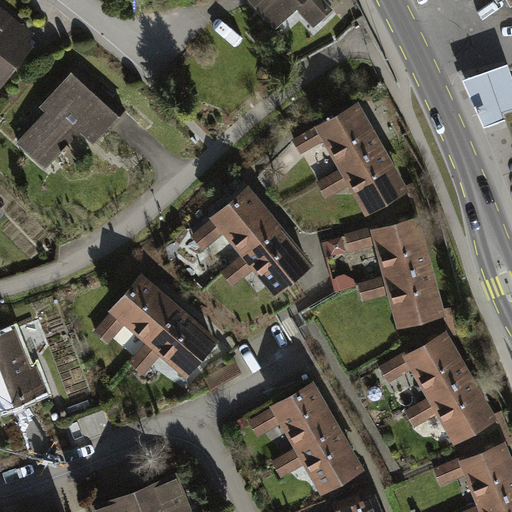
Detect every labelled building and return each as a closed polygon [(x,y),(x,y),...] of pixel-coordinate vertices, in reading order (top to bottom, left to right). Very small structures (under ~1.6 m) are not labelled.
[(252,0),(276,26),(304,0),(252,0)] [(0,80),(26,48),(7,33),(16,21),(0,8),(0,80)] [(511,75),(508,62),(463,79),(484,126),(505,118),(503,111),(511,108),(511,75)] [(47,110),(18,142),(46,167),(61,151),(64,153),(70,147),(67,144),(81,129),(94,141),(124,108),(78,66),(41,105),(47,110)] [(327,136),(345,167),(379,147),(365,123),(366,121),(365,118),(363,116),(361,115),(356,106),(322,126),(327,136)] [(327,136),(322,126),(320,124),(300,136),(307,148),(327,136)] [(307,148),(300,136),(294,140),(301,151),(307,148)] [(352,180),(368,208),(403,189),(398,180),(398,177),(396,174),(395,172),(393,171),(379,147),(345,167),(352,180)] [(352,180),(345,167),(324,179),(332,192),(352,180)] [(326,195),(332,192),(324,179),(319,182),(326,195)] [(420,200),(413,184),(406,186),(413,203),(420,200)] [(216,216),(246,252),(277,227),(271,219),(270,216),(269,214),(267,212),(265,212),(247,190),(216,216)] [(426,216),(420,200),(413,203),(419,218),(426,216)] [(380,241),(389,275),(428,265),(420,238),(421,236),(421,233),(420,231),(418,230),(415,219),(377,229),(380,241)] [(380,241),(377,229),(376,226),(353,232),(357,247),(380,241)] [(246,252),(277,289),(308,263),(300,255),(300,252),(299,250),(297,249),(295,248),(277,227),(246,252)] [(203,247),(208,243),(198,230),(193,234),(203,247)] [(350,248),(357,247),(353,232),(347,233),(350,248)] [(393,290),(401,321),(440,311),(437,300),(438,298),(438,295),(436,293),(434,292),(428,265),(389,275),(393,290)] [(233,283),(238,278),(229,267),(224,271),(233,283)] [(393,290),(389,275),(367,282),(371,296),(393,290)] [(127,318),(150,339),(177,309),(169,302),(169,299),(167,298),(164,296),(162,296),(141,278),(115,307),(127,318)] [(364,298),(371,296),(367,282),(360,283),(364,298)] [(127,318),(115,307),(99,325),(112,336),(127,318)] [(450,308),(444,309),(446,321),(452,320),(450,308)] [(162,349),(186,370),(212,340),(204,333),(204,330),(202,328),(200,327),(197,327),(177,309),(150,339),(162,349)] [(452,320),(446,321),(448,333),(455,333),(452,320)] [(112,336),(99,325),(95,331),(108,341),(112,336)] [(6,334),(0,336),(0,405),(43,390),(35,368),(28,370),(24,359),(16,362),(6,334)] [(415,364),(433,395),(468,375),(454,352),(454,349),(453,346),(451,344),(449,344),(444,334),(409,354),(415,364)] [(162,349),(150,339),(136,357),(147,366),(162,349)] [(415,364),(409,354),(408,350),(387,363),(395,376),(415,364)] [(147,366),(136,357),(131,362),(143,371),(147,366)] [(212,387),(237,373),(231,363),(206,377),(212,387)] [(395,376),(387,363),(381,366),(389,380),(395,376)] [(441,409),(457,436),(491,416),(486,408),(486,405),(485,402),(483,400),(482,400),(468,375),(433,395),(441,409)] [(285,418),(300,445),(334,426),(330,417),(330,415),(329,412),(327,410),(325,409),(311,385),(276,404),(285,418)] [(441,409),(433,395),(413,407),(420,420),(441,409)] [(285,418),(276,404),(257,417),(264,430),(285,418)] [(420,420),(413,407),(407,410),(414,423),(420,420)] [(506,426),(501,411),(495,414),(500,429),(506,426)] [(259,433),(264,430),(257,417),(251,420),(259,433)] [(308,459),(323,486),(358,467),(353,458),(353,455),(352,452),(350,450),(348,450),(334,426),(300,445),(308,459)] [(511,440),(506,426),(500,429),(506,443),(511,440)] [(308,459),(300,445),(280,457),(288,470),(308,459)] [(470,471),(483,503),(511,491),(511,469),(509,463),(510,461),(509,458),(508,456),(506,454),(502,445),(465,460),(470,471)] [(470,471),(465,460),(463,456),(442,465),(448,479),(470,471)] [(288,470),(280,457),(274,461),(282,474),(288,470)] [(448,479),(442,465),(435,468),(442,482),(448,479)] [(170,478),(136,491),(144,511),(187,511),(175,480),(170,478)] [(144,511),(136,491),(98,506),(100,511),(144,511)] [(486,511),(511,511),(511,491),(483,503),(486,511)] [(377,511),(372,497),(336,511),(377,511)] [(486,511),(483,503),(463,511),(486,511)]
